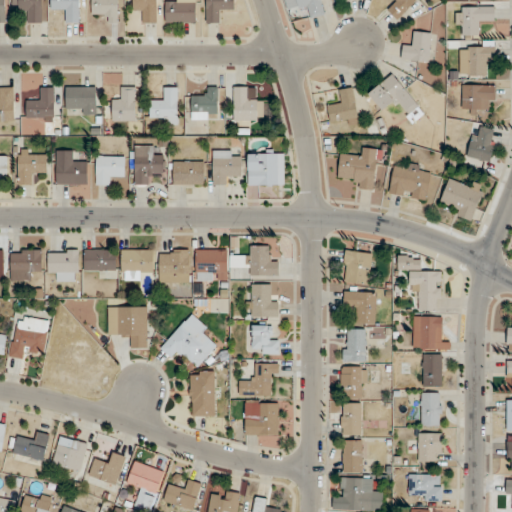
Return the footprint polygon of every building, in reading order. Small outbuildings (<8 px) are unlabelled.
[(17,0),(18,11),(29,11),(29,22),(42,22),(42,0),(17,0)] [(78,0),(50,0),(51,16),(79,16),(78,0)] [(91,0),(91,13),(108,13),(108,22),(118,22),(118,0),(91,0)] [(156,0),(132,0),(132,11),(144,11),(144,22),(156,22),(156,0)] [(195,0),(176,0),(176,2),(165,2),(165,22),(195,22),(195,0)] [(206,0),(206,22),(219,22),(219,12),(233,12),(233,0),(206,0)] [(323,14),(320,0),(285,0),(288,10),(308,6),(310,16),(323,14)] [(415,0),(393,0),(394,1),(387,8),(397,18),(415,0)] [(458,34),(483,34),(483,23),(494,23),(494,5),(458,6),(458,34)] [(413,41),(404,40),(402,59),(430,61),(433,32),(414,30),(413,41)] [(468,75),(492,75),(492,46),(468,46),(468,75)] [(384,112),(398,100),(409,114),(419,106),(393,73),(368,93),(384,112)] [(494,114),(494,84),(462,85),(463,114),(494,114)] [(13,86),(2,86),(2,97),(0,97),(0,120),(13,120),(13,86)] [(76,106),(76,113),(96,113),(96,86),(65,86),(65,106),(76,106)] [(136,120),(136,86),(122,86),(122,97),(112,97),(112,120),(136,120)] [(178,86),(160,86),(160,97),(150,97),(150,115),(159,115),(159,123),(178,123),(178,86)] [(233,119),(263,119),(263,97),(250,97),(250,86),(233,86),(233,119)] [(54,87),(36,87),(36,97),(26,97),(26,118),(54,118),(54,87)] [(191,118),(211,118),(217,118),(217,87),(207,87),(207,96),(191,96),(191,118)] [(336,89),(337,102),(329,102),(329,124),(356,123),(355,88),(336,89)] [(467,156),(490,160),(496,129),(480,126),(478,135),(472,134),(467,156)] [(153,144),(135,144),(135,184),(153,184),(152,174),(163,174),(163,155),(153,155),(153,144)] [(378,148),(360,147),(359,156),(340,155),(338,176),(356,177),(355,187),(374,189),(378,148)] [(46,173),(46,150),(17,150),(17,184),(37,184),(37,173),(46,173)] [(56,183),(87,183),(87,161),(76,161),(76,150),(56,150),(56,183)] [(231,184),(231,175),(241,175),(241,157),(233,157),(233,150),(213,150),(213,184),(231,184)] [(248,151),(248,185),(284,185),(285,151),(248,151)] [(125,175),(125,155),(96,155),(96,184),(107,184),(107,175),(125,175)] [(205,184),(205,160),(174,160),(174,184),(205,184)] [(432,167),(395,160),(389,193),(427,200),(432,167)] [(472,218),(484,188),(451,174),(439,205),(472,218)] [(246,246),(246,273),(278,273),(278,255),(269,255),(269,246),(246,246)] [(32,280),(32,270),(41,270),(41,249),(11,249),(11,280),(32,280)] [(117,249),(84,249),(84,270),(117,270),(117,249)] [(153,270),(153,249),(121,249),(121,280),(142,280),(142,270),(153,270)] [(195,280),(227,280),(227,249),(195,249),(195,280)] [(342,279),(367,283),(372,253),(347,249),(342,279)] [(48,250),(48,272),(79,272),(79,250),(48,250)] [(159,282),(180,282),(180,271),(189,271),(189,250),(159,250),(159,282)] [(419,309),(441,309),(441,271),(410,271),(410,290),(419,290),(419,309)] [(278,316),(278,295),(269,295),(269,284),(247,284),(247,316),(278,316)] [(344,311),(355,311),(355,323),(375,323),(375,291),(344,291),(344,311)] [(147,305),(108,305),(108,337),(129,337),(129,348),(147,348),(147,305)] [(207,327),(190,312),(160,348),(173,360),(180,353),(198,368),(216,346),(201,334),(207,327)] [(10,356),(31,359),(32,352),(44,354),(49,320),(16,315),(10,356)] [(413,350),(449,350),(449,340),(441,340),(441,316),(413,316),(413,350)] [(252,353),(279,353),(279,334),(269,334),(269,325),(252,325),(252,353)] [(365,361),(365,328),(344,328),(344,361),(365,361)] [(422,385),(441,385),(441,353),(422,353),(422,385)] [(239,396),(269,396),(269,373),(278,373),(278,362),(251,362),(251,382),(239,382),(239,396)] [(341,397),(365,397),(365,366),(341,366),(341,397)] [(215,370),(190,370),(190,416),(215,416),(215,370)] [(441,392),(421,392),(421,426),(441,426),(441,392)] [(279,402),(255,402),(255,412),(245,412),(245,435),(279,435),(279,402)] [(362,434),(362,402),(341,402),(342,434),(362,434)] [(50,434),(39,432),(37,440),(18,435),(13,452),(43,460),(50,434)] [(419,461),(442,461),(442,432),(419,432),(419,461)] [(51,464),(79,472),(88,443),(60,435),(51,464)] [(343,472),(362,472),(362,439),(343,439),(343,472)] [(111,461),(95,455),(88,474),(116,484),(125,456),(114,452),(111,461)] [(151,511),(164,470),(134,460),(126,484),(139,488),(133,505),(151,511)] [(441,473),(409,473),(409,499),(441,499),(441,473)] [(382,511),(383,490),(373,489),(373,478),(344,477),(343,498),(333,498),(333,510),(382,511)] [(167,485),(164,504),(196,508),(200,482),(183,480),(182,487),(167,485)] [(236,511),(240,492),(222,490),(221,498),(211,496),(208,511),(236,511)] [(22,511),(49,511),(53,498),(26,491),(21,511),(22,511)] [(11,511),(14,501),(0,497),(0,511),(11,511)] [(281,511),(281,509),(270,508),(271,499),(255,497),(252,511),(281,511)]
